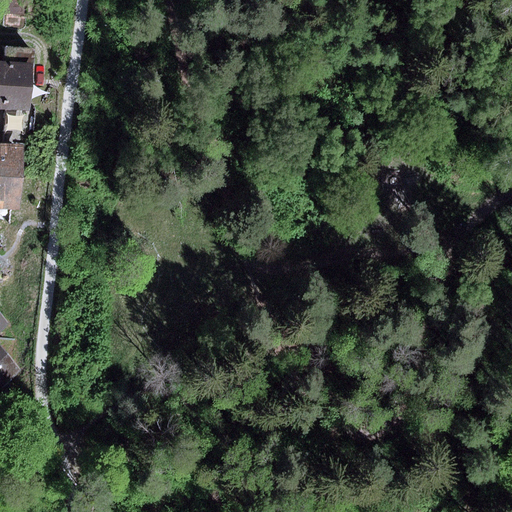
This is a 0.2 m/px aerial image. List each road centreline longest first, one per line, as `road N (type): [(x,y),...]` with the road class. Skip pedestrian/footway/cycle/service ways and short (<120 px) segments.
road 1 (track): [(169,0),(191,101),(214,140),(260,307),(344,424),(358,432),(389,425),(401,408),(455,239),(511,192)]
road 2 (track): [(74,511),(43,405),(39,350),(81,0)]
